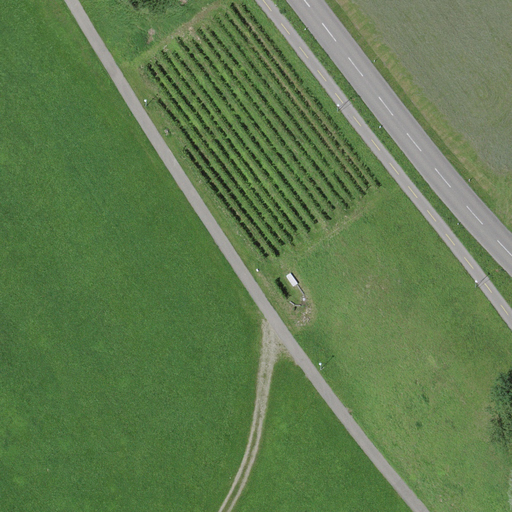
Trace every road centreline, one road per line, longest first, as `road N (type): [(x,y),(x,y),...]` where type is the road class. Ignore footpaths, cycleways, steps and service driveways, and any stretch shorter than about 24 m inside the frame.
road 1 (track): [(72,0),(293,345),(422,511)]
road 2 (tertiary): [(511,254),(304,0)]
